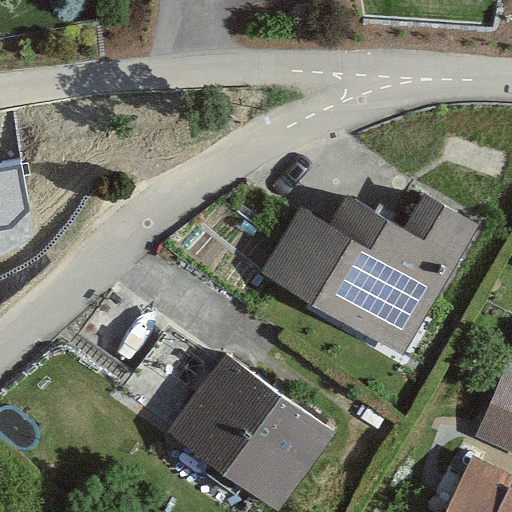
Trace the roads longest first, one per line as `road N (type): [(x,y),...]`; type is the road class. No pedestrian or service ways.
road 1 (residential): [(384,69),(346,106),(145,220),(0,352)]
road 2 (residential): [(384,69),(258,62),(0,91)]
road 3 (residential): [(511,77),(384,69)]
